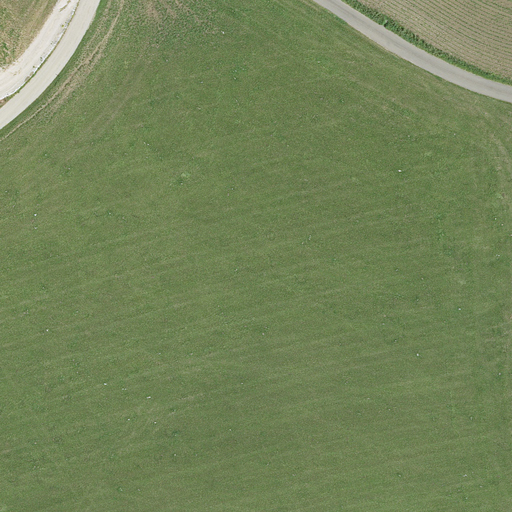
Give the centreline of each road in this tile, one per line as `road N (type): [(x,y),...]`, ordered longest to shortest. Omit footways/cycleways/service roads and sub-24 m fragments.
road 1 (track): [(308,0),(398,57),(511,94)]
road 2 (track): [(88,0),(72,44),(0,122)]
